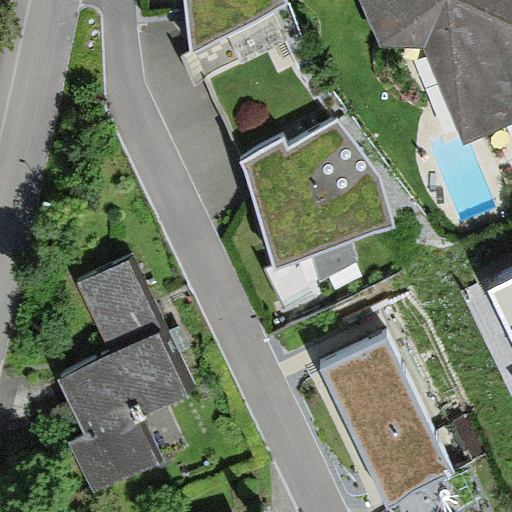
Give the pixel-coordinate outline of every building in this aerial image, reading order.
[(174,0),(179,42),(218,24),(231,53),(276,32),(264,6),(275,0),(174,0)] [(472,137),(511,120),(511,0),(369,0),(386,44),(433,51),(472,137)] [(272,129),(228,148),(259,257),(386,219),(372,169),(327,117),(277,139),(272,129)] [(157,410),(205,388),(143,254),(93,277),(123,343),(74,365),(104,428),(90,435),(110,478),(175,448),(157,410)] [(511,328),(511,287),(496,295),(511,328)] [(388,501),(453,472),(389,333),(324,362),(388,501)]
